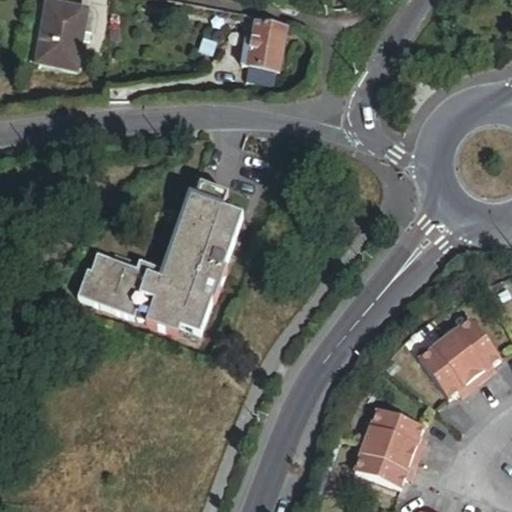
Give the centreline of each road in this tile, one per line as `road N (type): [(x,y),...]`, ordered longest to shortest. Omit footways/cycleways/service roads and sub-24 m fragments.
road 1 (residential): [(0,133),(216,118),(314,126),(375,142)]
road 2 (residential): [(459,213),(357,314),(311,378),(257,511)]
road 3 (residential): [(422,0),(363,99),(361,121),(375,142)]
